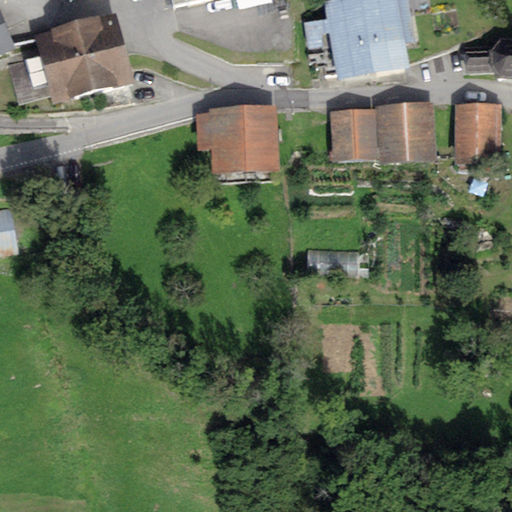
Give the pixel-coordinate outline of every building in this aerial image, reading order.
[(405,0),(367,0),(331,6),(343,79),(406,68),(402,46),(413,44),(405,0)] [(113,23),(40,42),(56,104),(129,85),(113,23)] [(0,25),(0,53),(10,49),(0,25)] [(430,107),(380,111),(383,160),(434,156),(430,107)] [(213,118),(202,119),(202,146),(214,145),(215,169),(275,167),(274,109),(213,111),(213,118)] [(497,109),(459,109),(459,160),(497,160),(497,109)] [(373,113),(333,116),(336,159),(376,157),(373,113)] [(12,217),(0,218),(0,262),(19,259),(12,217)]
